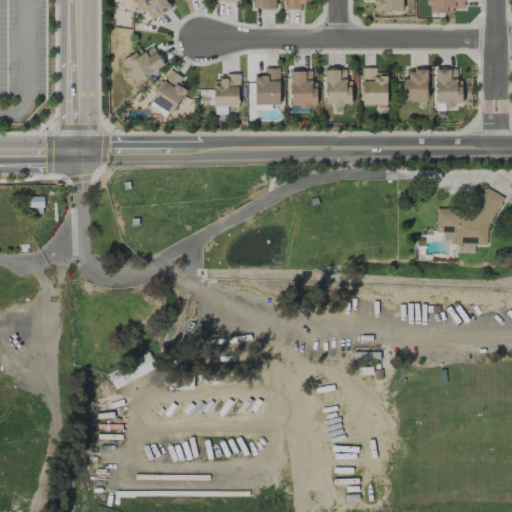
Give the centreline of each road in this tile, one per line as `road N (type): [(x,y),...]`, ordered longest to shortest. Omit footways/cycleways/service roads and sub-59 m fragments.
road 1 (tertiary): [(511,146),(78,150)]
road 2 (residential): [(203,38),(511,37)]
road 3 (tertiary): [(78,0),(78,150)]
road 4 (residential): [(495,0),(498,146)]
